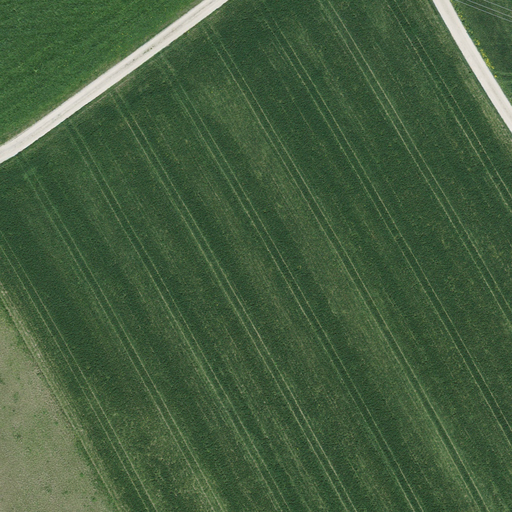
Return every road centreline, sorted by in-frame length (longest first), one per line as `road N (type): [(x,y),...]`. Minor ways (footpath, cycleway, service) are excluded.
road 1 (track): [(0,156),(220,0)]
road 2 (track): [(511,124),(438,0)]
